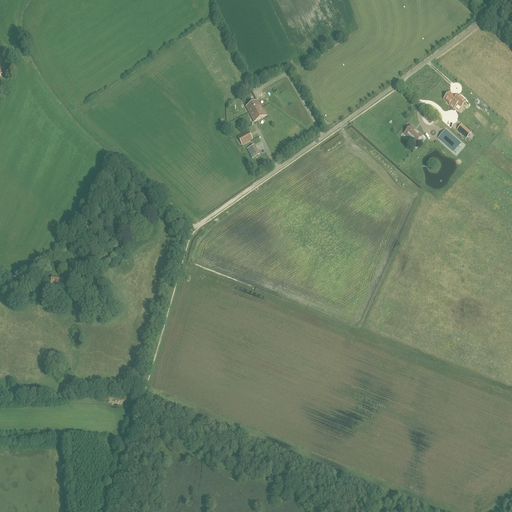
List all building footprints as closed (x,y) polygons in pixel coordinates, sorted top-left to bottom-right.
[(460,112),(463,108),(455,101),(452,104),(446,99),(441,104),(447,109),(446,111),(450,114),(455,108),(460,112)] [(251,118),(262,112),(258,104),(246,110),(251,118)] [(266,119),(262,112),(251,118),(254,125),(266,119)] [(416,120),(432,134),(435,131),(419,116),(416,120)] [(466,138),(471,133),(462,125),(461,126),(457,130),(462,134),(466,138)] [(423,136),(411,126),(405,133),(416,143),(423,136)] [(439,138),(454,152),(461,144),(446,130),(439,138)] [(253,139),(248,131),(238,137),(242,145),(253,139)] [(437,140),(430,147),(446,161),(453,154),(437,140)] [(61,286),(63,276),(52,275),(51,285),(61,286)] [(85,279),(78,275),(74,282),(81,286),(85,279)]
